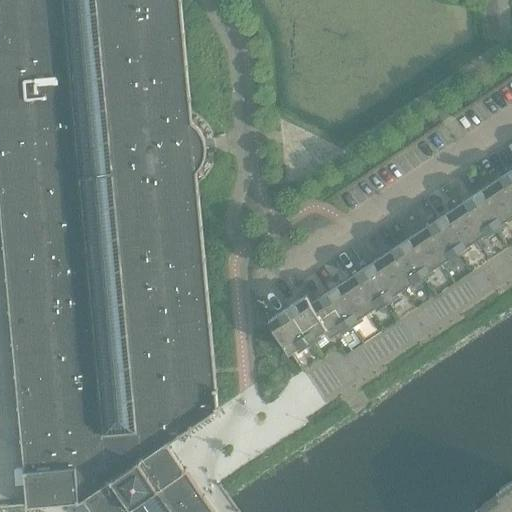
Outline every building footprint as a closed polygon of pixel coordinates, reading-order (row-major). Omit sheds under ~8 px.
[(216,511),(180,458),(169,443),(219,409),(198,170),(199,168),(202,163),(203,161),(204,158),(205,156),(206,153),(206,147),(205,142),(204,139),(203,137),(202,134),(201,131),(197,127),(195,125),(193,123),(181,0),(0,0),(0,211),(27,505),(45,504),(83,501),(85,500),(92,511),(216,511)] [(511,174),(509,171),(491,183),(511,213),(511,174)] [(473,195),(497,230),(508,222),(506,219),(511,215),(511,213),(491,183),(473,195)] [(455,207),(477,239),(483,234),(485,237),(497,230),(473,195),(455,207)] [(437,219),(461,254),(472,246),(470,243),(477,239),(455,207),(437,219)] [(419,231),(441,263),(447,258),(449,261),(461,254),(437,219),(419,231)] [(401,243),(424,278),(436,270),(434,267),(441,263),(419,231),(401,243)] [(383,255),(404,287),(411,282),(413,285),(424,278),(401,243),(383,255)] [(365,267),(388,302),(400,294),(398,291),(404,287),(383,255),(365,267)] [(347,279),(368,311),(375,306),(377,309),(388,302),(365,267),(347,279)] [(329,291),(352,326),(364,318),(362,315),(368,311),(347,279),(329,291)] [(327,327),(326,327),(331,335),(339,330),(341,333),(352,326),(329,291),(312,302),(311,303),(327,327)] [(311,303),(312,302),(307,294),(288,307),(311,342),(322,334),(320,331),(326,327),(327,327),(311,303)] [(288,307),(269,319),(290,351),(298,346),(300,349),(311,342),(288,307)] [(511,511),(511,479),(500,488),(502,491),(482,504),(486,511),(511,511)]
